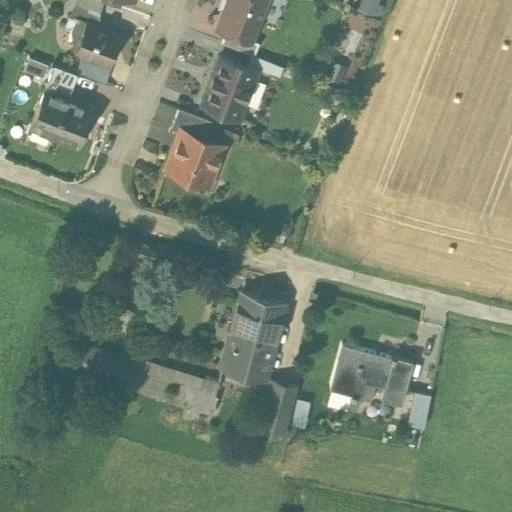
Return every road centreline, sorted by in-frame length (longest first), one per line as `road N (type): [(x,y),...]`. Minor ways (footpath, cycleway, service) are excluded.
road 1 (residential): [(98,203),(511,317)]
road 2 (residential): [(180,0),(98,203)]
